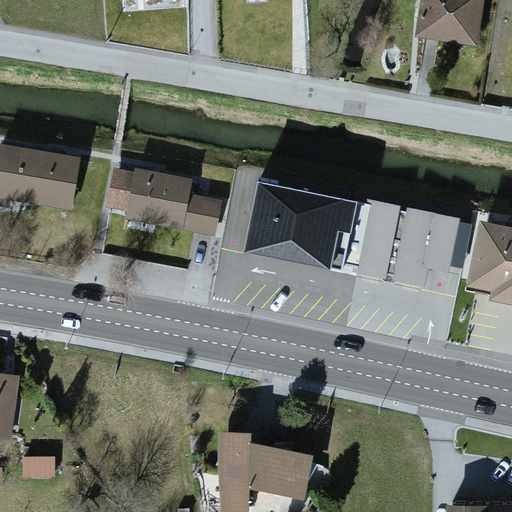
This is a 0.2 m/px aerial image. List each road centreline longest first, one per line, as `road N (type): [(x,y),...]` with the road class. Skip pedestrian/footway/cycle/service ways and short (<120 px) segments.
road 1 (primary): [(0,296),(511,399)]
road 2 (residential): [(511,125),(0,44)]
